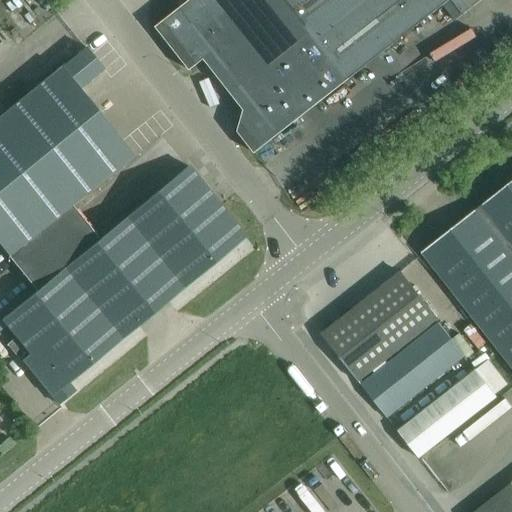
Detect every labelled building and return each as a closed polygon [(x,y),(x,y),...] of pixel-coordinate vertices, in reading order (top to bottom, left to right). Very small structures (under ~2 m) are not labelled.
[(189,0),(155,27),(189,70),(203,59),(243,110),(237,131),(254,153),(448,0),(450,0),(462,14),(480,0),(189,0)] [(69,60),(0,115),(0,247),(6,255),(34,289),(35,290),(98,238),(70,204),(131,154),(78,89),(102,69),(85,47),(69,60)] [(35,290),(0,319),(15,337),(6,344),(20,361),(22,360),(45,389),(57,404),(74,391),(67,382),(244,235),(219,205),(187,166),(98,238),(35,290)] [(511,367),(511,183),(423,254),(511,367)] [(358,380),(374,367),(437,319),(400,272),(321,333),(358,380)] [(385,415),(463,355),(438,323),(361,384),(385,415)] [(418,457),(434,445),(495,397),(494,395),(505,386),(486,362),(398,431),(418,457)] [(511,511),(511,481),(482,505),(473,511),(511,511)]
